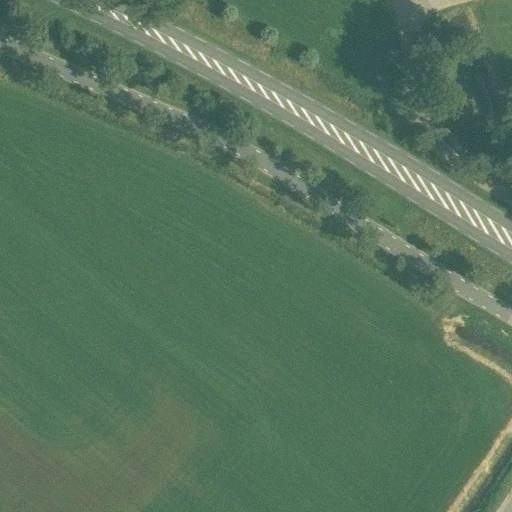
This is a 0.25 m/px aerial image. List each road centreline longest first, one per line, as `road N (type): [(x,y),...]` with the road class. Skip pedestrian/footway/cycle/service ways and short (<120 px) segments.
road 1 (unclassified): [(511,313),(218,137),(0,43)]
road 2 (primary): [(511,242),(228,72),(80,0)]
road 3 (unclassified): [(511,198),(460,166),(426,130),(397,0)]
